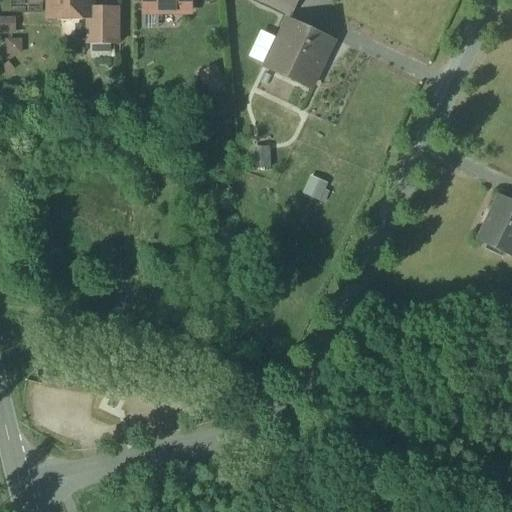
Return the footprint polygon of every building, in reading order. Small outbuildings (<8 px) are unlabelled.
[(91,0),(49,0),(50,18),(58,18),(62,22),(70,22),(74,18),(74,17),(90,17),(92,17),(92,10),(91,0)] [(144,0),(145,12),(190,12),(190,0),(144,0)] [(267,0),(293,12),(298,0),(267,0)] [(121,10),(92,10),(92,17),(90,17),(90,43),(121,43),(121,10)] [(333,42),(289,21),(278,44),(280,45),(270,67),(268,66),(267,68),(310,89),(319,69),(318,68),(330,42),(332,43),(333,42)] [(511,202),(499,196),(478,242),(511,257),(511,202)]
